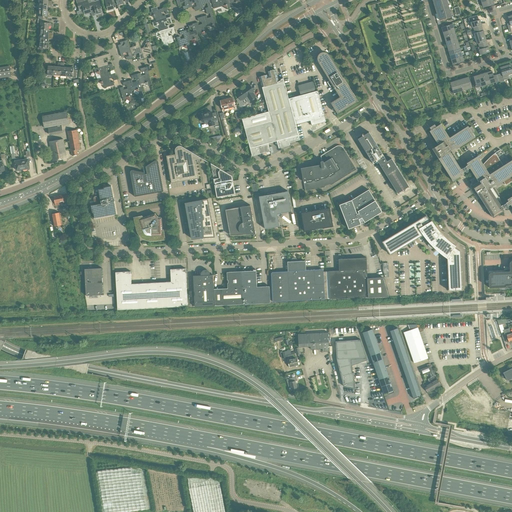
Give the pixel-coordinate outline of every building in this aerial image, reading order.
[(91,12),(87,0),(75,0),(78,9),(83,8),(84,14),(91,12)] [(87,0),(90,9),(94,8),(96,14),(102,12),(99,0),(94,2),(93,0),(87,0)] [(116,0),(104,0),(108,10),(114,8),(113,2),(116,1),(116,0)] [(176,0),(178,4),(178,7),(182,6),(181,3),(185,2),(186,6),(183,7),(184,10),(190,8),(187,0),(176,0)] [(197,7),(194,8),(195,10),(201,9),(198,0),(187,0),(190,8),(193,7),(192,4),(196,3),(197,7)] [(206,11),(212,10),(209,0),(198,0),(201,9),(204,8),(203,5),(207,4),(208,8),(206,9),(206,11)] [(229,0),(211,0),(214,9),(223,6),(228,9),(232,7),(231,4),(229,0)] [(433,0),(439,20),(451,16),(446,0),(433,0)] [(155,19),(156,22),(167,19),(166,16),(163,16),(162,12),(166,11),(166,14),(169,13),(168,7),(157,10),(157,7),(151,9),(152,12),(149,13),(150,16),(155,19)] [(40,19),(48,19),(48,13),(47,13),(47,10),(39,9),(38,19),(40,19)] [(207,19),(207,16),(204,17),(207,27),(209,26),(214,29),(218,28),(212,10),(207,11),(206,11),(207,15),(210,14),(211,18),(207,19)] [(474,29),(474,30),(482,28),(480,19),(479,20),(477,15),(468,18),(470,23),(471,25),(472,25),(472,28),(473,27),(474,29)] [(169,22),(169,24),(172,23),(171,17),(167,19),(156,22),(153,23),(153,26),(158,29),(159,32),(170,29),(169,26),(166,26),(165,23),(169,22)] [(198,23),(195,24),(198,34),(200,33),(205,36),(209,35),(207,27),(204,17),(197,18),(198,22),(201,21),(202,24),(198,26),(198,23)] [(38,23),(40,23),(40,28),(49,29),(49,26),(50,26),(51,23),(49,23),(49,22),(48,22),(48,19),(40,19),(38,19),(38,23)] [(190,32),(189,30),(186,31),(189,40),(191,40),(197,43),(198,42),(199,44),(200,44),(200,42),(197,34),(198,34),(195,24),(189,26),(189,29),(193,28),(194,31),(190,32)] [(443,32),(454,29),(452,24),(442,27),(443,32)] [(174,27),(170,29),(159,32),(156,33),(157,36),(161,39),(162,42),(163,42),(165,46),(165,47),(167,47),(167,46),(168,45),(168,44),(174,42),(172,36),(169,37),(168,33),(172,32),(172,34),(175,33),(174,27)] [(485,36),(482,28),(474,30),(475,33),(474,33),(475,36),(474,36),(475,39),(485,36)] [(177,38),(180,48),(183,47),(188,50),(191,49),(189,40),(186,31),(180,32),(181,35),(183,35),(185,38),(181,39),(180,37),(177,38)] [(487,44),(485,36),(475,39),(476,41),(477,44),(478,43),(479,46),(487,44)] [(118,47),(121,57),(124,57),(124,54),(127,52),(129,56),(126,57),(126,60),(132,58),(130,48),(127,40),(124,41),(121,46),(118,47)] [(36,47),(36,51),(46,51),(46,48),(48,48),(49,48),(49,45),(48,45),(48,42),(39,41),(39,48),(36,47)] [(140,57),(137,58),(138,61),(144,59),(141,49),(138,41),(135,42),(132,47),(130,48),(132,58),(136,57),(135,55),(138,54),(140,57)] [(152,50),(150,42),(146,43),(144,48),(141,49),(144,59),(147,58),(146,56),(150,55),(151,58),(148,59),(149,62),(155,60),(153,53),(152,50)] [(479,55),(480,55),(490,52),(487,44),(479,46),(480,49),(479,49),(480,52),(479,52),(480,55),(479,55)] [(358,101),(329,55),(328,55),(327,54),(326,53),(325,53),(323,52),(323,51),(321,52),(320,52),(318,54),(317,55),(317,57),(317,58),(317,60),(318,62),(331,83),(339,97),(330,102),(337,114),(358,101)] [(108,61),(110,60),(111,60),(109,54),(91,59),(92,63),(97,65),(98,68),(108,65),(107,62),(104,63),(103,59),(107,58),(108,61)] [(464,61),(462,56),(451,60),(453,64),(464,61)] [(150,69),(149,66),(146,67),(149,77),(152,77),(157,79),(161,78),(155,60),(149,62),(150,65),(153,64),(154,68),(150,69)] [(114,70),(113,67),(112,64),(108,65),(98,68),(94,69),(95,73),(97,79),(101,78),(111,75),(110,72),(107,73),(106,69),(110,68),(111,70),(114,70)] [(54,75),(55,67),(51,66),(51,65),(49,65),(49,66),(48,66),(48,68),(45,67),(44,76),(48,76),(48,75),(54,75)] [(508,75),(505,65),(502,66),(503,67),(500,68),(502,75),(497,77),(499,83),(504,81),(504,80),(509,78),(508,75)] [(9,66),(0,67),(0,77),(11,76),(9,66)] [(71,68),(67,68),(67,76),(73,77),(73,78),(76,78),(76,70),(73,70),(74,67),(71,67),(71,68)] [(141,76),(140,73),(137,74),(140,85),(140,84),(143,84),(148,86),(152,85),(149,77),(146,67),(140,69),(141,72),(144,71),(145,75),(141,76)] [(250,148),(267,143),(277,141),(298,135),(283,79),(281,79),(281,81),(278,81),(275,70),(268,71),(269,76),(267,77),(266,75),(259,77),(269,111),(242,119),(250,148)] [(487,72),(491,83),(495,82),(492,71),(487,72)] [(487,72),(486,73),(485,72),(482,73),(486,85),(491,83),(487,72)] [(114,80),(117,80),(115,74),(111,75),(101,78),(97,79),(98,83),(103,85),(104,88),(114,85),(113,82),(111,83),(109,79),(113,78),(114,80)] [(132,83),(131,80),(128,81),(131,88),(132,92),(134,91),(139,93),(140,97),(144,96),(143,92),(142,88),(140,84),(140,85),(137,74),(131,76),(132,79),(135,78),(136,81),(132,83)] [(481,86),(478,75),(473,77),(474,79),(473,80),(475,88),(476,87),(481,86)] [(467,89),(470,88),(472,88),(469,77),(464,78),(467,88),(467,89)] [(128,81),(122,83),(123,86),(126,85),(127,89),(124,90),(123,87),(119,88),(123,100),(124,100),(125,99),(130,101),(130,102),(130,104),(135,103),(132,92),(131,88),(128,81)] [(297,86),(298,88),(300,95),(316,91),(313,81),(297,86)] [(457,88),(455,81),(450,83),(453,93),(458,92),(457,88)] [(249,85),(236,94),(239,98),(236,99),(240,107),(244,104),(242,100),(245,98),(246,100),(248,98),(250,100),(255,97),(253,93),(254,92),(249,85)] [(311,125),(315,124),(326,121),(317,91),(289,99),(293,113),(296,125),(310,121),(311,125)] [(226,98),(229,108),(233,107),(233,109),(236,108),(235,105),(234,105),(234,103),(235,103),(234,100),(233,100),(233,98),(230,98),(230,97),(226,98)] [(225,109),(229,108),(226,98),(223,99),(223,100),(221,101),(221,103),(221,107),(222,106),(222,108),(222,109),(223,111),(225,111),(225,109)] [(67,111),(42,116),(45,128),(48,127),(49,134),(63,132),(62,125),(69,123),(67,111)] [(203,116),(201,116),(202,121),(204,121),(204,123),(208,122),(209,126),(215,124),(218,124),(218,120),(216,112),(212,113),(212,112),(202,114),(203,116)] [(462,172),(465,171),(463,168),(461,169),(449,151),(455,147),(456,149),(475,137),(472,132),(474,131),(471,126),(469,127),(468,126),(449,138),(441,124),(436,127),(434,124),(429,127),(431,130),(429,131),(438,144),(432,148),(433,150),(435,154),(437,157),(452,181),(461,176),(463,174),(462,172)] [(72,156),(78,155),(77,150),(81,149),(77,130),(68,131),(72,156)] [(370,131),(358,138),(373,164),(379,160),(397,193),(409,187),(393,157),(386,161),(370,131)] [(221,135),(210,138),(210,139),(217,144),(222,137),(221,136),(221,135)] [(299,140),(298,135),(277,141),(279,148),(290,145),(289,142),(299,140)] [(67,158),(63,139),(50,142),(53,161),(67,158)] [(269,151),(267,143),(250,148),(252,156),(269,151)] [(175,154),(172,154),(167,155),(171,182),(198,177),(195,159),(197,159),(197,161),(200,161),(199,159),(203,158),(182,146),(179,145),(178,146),(176,147),(175,148),(175,149),(175,154)] [(321,164),(320,165),(301,168),(303,181),(305,181),(306,183),(304,183),(305,190),(325,187),(325,185),(330,184),(330,185),(356,169),(342,147),(341,146),(340,146),(338,145),(336,146),(320,155),(321,161),(320,162),(321,163),(320,163),(321,164)] [(16,170),(23,169),(21,160),(21,159),(18,160),(18,159),(16,159),(14,146),(10,146),(12,159),(15,159),(16,170)] [(21,160),(23,169),(29,168),(28,156),(30,156),(29,151),(26,151),(26,155),(24,155),(25,159),(22,159),(21,159),(21,160)] [(468,165),(463,168),(465,171),(466,171),(467,171),(467,170),(467,169),(469,168),(474,176),(473,178),(470,180),(471,182),(470,185),(472,188),(472,189),(472,190),(472,191),(473,191),(474,191),(473,191),(473,192),(473,193),(474,193),(475,193),(476,194),(477,194),(493,218),(504,211),(503,209),(505,207),(503,204),(501,206),(492,193),(489,188),(495,184),(496,186),(503,181),(505,185),(511,180),(511,160),(503,166),(495,153),(495,152),(492,155),(489,157),(485,161),(483,164),(477,156),(466,163),(468,165)] [(361,158),(357,161),(362,170),(367,167),(361,158)] [(135,195),(151,193),(164,190),(159,161),(158,160),(157,160),(156,159),(155,159),(146,166),(147,169),(144,170),(144,172),(133,169),(132,169),(131,170),(131,171),(135,195)] [(226,172),(221,169),(210,163),(217,197),(235,194),(232,178),(233,177),(233,175),(232,174),(231,173),(230,172),(229,171),(227,171),(226,172)] [(104,187),(100,188),(99,188),(100,197),(99,197),(98,196),(97,195),(96,195),(95,195),(93,197),(94,200),(93,200),(94,203),(95,204),(91,205),(93,212),(95,217),(117,213),(112,185),(104,187)] [(365,222),(382,211),(368,189),(351,200),(339,204),(349,228),(361,223),(360,221),(363,220),(365,222)] [(259,196),(261,206),(265,228),(279,226),(277,216),(278,214),(279,213),(291,211),(287,191),(275,193),(275,192),(267,194),(267,195),(259,196)] [(69,201),(68,195),(63,195),(54,197),(56,208),(60,208),(59,202),(63,201),(63,202),(69,201)] [(503,204),(505,207),(505,208),(506,208),(507,208),(508,207),(508,206),(508,205),(510,204),(511,206),(511,195),(507,199),(508,201),(503,204)] [(203,238),(215,237),(208,199),(200,200),(200,202),(197,202),(197,201),(185,203),(191,238),(193,238),(202,236),(202,239),(203,239),(203,238)] [(254,230),(254,229),(254,225),(250,205),(225,210),(229,230),(230,234),(245,231),(245,233),(250,233),(251,233),(252,233),(253,232),(254,231),(254,230)] [(330,208),(301,213),(305,231),(314,229),(314,228),(315,228),(316,226),(317,225),(318,229),(320,228),(320,225),(321,225),(322,227),(323,226),(323,227),(333,226),(330,208)] [(52,214),(54,226),(62,225),(59,213),(52,214)] [(142,215),(134,216),(135,221),(136,226),(138,230),(140,234),(141,235),(142,235),(146,237),(146,239),(147,239),(150,240),(154,240),(158,240),(162,239),(166,239),(164,231),(162,230),(162,217),(159,216),(159,217),(157,216),(157,215),(155,213),(143,217),(142,215)] [(447,257),(447,260),(449,290),(462,290),(460,251),(441,238),(438,235),(426,215),(382,241),(390,254),(423,234),(424,235),(426,238),(428,241),(431,244),(434,247),(437,250),(440,252),(443,255),(447,257)] [(339,270),(338,271),(328,271),(329,299),(368,297),(388,296),(382,277),(367,278),(367,269),(366,258),(338,259),(339,270)] [(488,275),(489,287),(511,285),(511,260),(510,261),(510,262),(509,262),(509,263),(509,264),(509,271),(490,272),(489,273),(488,274),(488,275)] [(273,302),(325,299),(323,270),(322,269),(306,270),(305,261),(287,262),(288,271),(273,272),(271,272),(271,274),(273,302)] [(101,268),(85,269),(85,271),(85,282),(86,295),(103,294),(101,268)] [(188,306),(186,268),(171,269),(171,281),(161,282),(163,307),(188,306)] [(242,271),(244,304),(270,303),(270,286),(257,287),(256,269),(253,269),(253,271),(242,271)] [(216,305),(215,289),(214,289),(213,275),(210,275),(210,273),(209,271),(208,270),(206,270),(204,270),(203,270),(201,272),(201,274),(201,275),(194,276),(195,306),(215,305),(216,305)] [(115,272),(117,309),(151,308),(149,298),(146,283),(132,283),(131,271),(115,272)] [(227,272),(227,280),(228,280),(228,282),(228,288),(215,289),(216,305),(244,304),(242,271),(227,272)] [(151,308),(163,307),(161,282),(146,283),(149,298),(151,308)] [(511,337),(511,334),(511,333),(510,333),(509,328),(504,330),(502,324),(507,323),(507,319),(499,320),(500,325),(502,332),(504,332),(507,342),(511,340),(511,337)] [(414,363),(428,358),(418,328),(415,328),(414,325),(408,325),(410,330),(404,332),(414,363)] [(390,330),(392,336),(399,333),(398,328),(395,329),(395,328),(390,330)] [(362,331),(365,341),(375,337),(373,329),(370,330),(369,329),(362,331)] [(328,332),(298,334),(299,347),(310,346),(311,349),(321,348),(321,353),(327,352),(327,351),(329,351),(328,332)] [(399,333),(392,336),(394,342),(401,339),(399,333)] [(375,337),(365,341),(368,348),(378,345),(375,337)] [(361,339),(335,341),(337,359),(343,386),(355,388),(354,372),(352,372),(352,358),(367,357),(361,339)] [(401,339),(394,342),(396,347),(403,345),(401,339)] [(368,348),(371,356),(381,353),(378,345),(368,348)] [(403,345),(396,347),(398,353),(405,351),(403,345)] [(282,359),(288,357),(289,359),(287,359),(289,367),(294,366),(291,354),(288,355),(286,355),(285,351),(283,351),(282,346),(279,347),(282,359)] [(405,351),(398,353),(400,359),(407,356),(405,351)] [(381,353),(371,356),(374,364),(383,361),(381,353)] [(407,356),(400,359),(402,365),(409,362),(407,356)] [(374,364),(376,372),(386,368),(383,361),(374,364)] [(409,362),(402,365),(404,370),(411,368),(409,362)] [(430,366),(420,369),(423,374),(426,373),(427,375),(429,374),(431,377),(427,379),(429,382),(424,386),(428,394),(431,392),(430,391),(441,385),(430,366)] [(511,367),(510,369),(503,372),(507,380),(511,378),(511,367)] [(386,368),(376,372),(379,380),(389,376),(386,368)] [(411,368),(404,370),(406,376),(413,373),(411,368)] [(413,373),(406,376),(408,382),(415,379),(413,373)] [(389,376),(379,380),(382,387),(392,384),(389,376)] [(291,386),(292,390),(297,388),(295,381),(297,380),(296,377),(286,379),(288,387),(291,386)] [(415,379),(408,382),(410,387),(417,385),(415,379)] [(392,384),(382,387),(384,393),(387,392),(388,394),(394,392),(392,384)] [(417,385),(410,387),(411,393),(419,390),(417,385)] [(421,395),(419,390),(411,393),(413,399),(419,397),(419,395),(421,395)]
